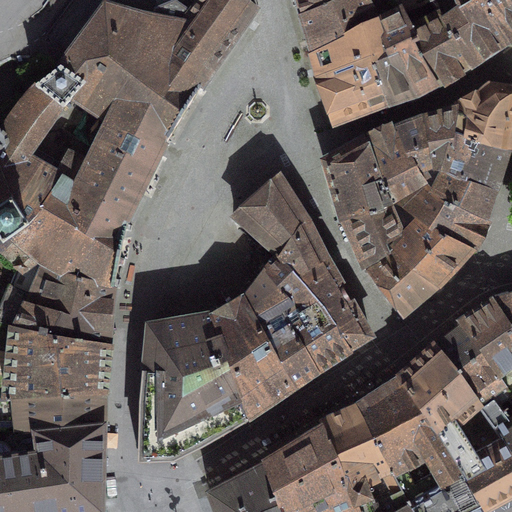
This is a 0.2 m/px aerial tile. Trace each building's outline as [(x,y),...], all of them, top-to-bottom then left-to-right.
[(25,275),(39,263),(44,267),(63,276),(90,283),(114,288),(120,289),(121,279),(116,278),(119,266),(124,267),(125,258),(121,257),(126,230),(131,231),(132,228),(132,225),(127,224),(147,184),(166,145),(168,146),(170,143),(171,141),(169,140),(193,101),(198,92),(200,93),(203,89),(201,88),(228,48),(253,11),(254,12),(258,7),(253,4),(252,5),(244,0),(197,0),(189,11),(175,1),(164,6),(155,10),(153,20),(136,17),(136,15),(107,6),(106,2),(102,4),(103,7),(59,66),(58,68),(55,71),(48,76),(46,73),(29,87),(36,91),(30,97),(24,104),(3,134),(0,132),(0,250),(18,267),(20,268),(18,269),(25,275)] [(297,0),(298,4),(302,18),(343,0),(297,0)] [(343,0),(302,18),(305,28),(308,39),(370,9),(364,0),(343,0)] [(444,20),(472,68),(474,67),(473,65),(508,42),(508,43),(510,43),(511,42),(505,34),(484,0),(478,0),(464,8),(462,7),(445,19),(444,20)] [(511,0),(484,0),(505,34),(511,42),(511,41),(511,39),(511,38),(511,0)] [(385,18),(417,97),(437,86),(419,54),(420,45),(411,29),(413,28),(402,8),(392,14),(393,16),(385,18)] [(370,9),(308,39),(311,47),(313,55),(349,40),(370,28),(373,23),(370,9)] [(419,54),(437,86),(470,67),(471,69),(472,68),(444,20),(445,19),(442,14),(438,16),(437,16),(413,28),(411,29),(420,45),(419,54)] [(380,59),(389,109),(391,109),(390,107),(417,97),(385,18),(376,23),(380,59)] [(349,40),(313,55),(316,67),(320,78),(380,59),(376,23),(373,24),(373,23),(370,28),(349,40)] [(380,59),(320,78),(329,102),(335,119),(334,120),(336,126),(342,124),(342,122),(385,108),(385,110),(389,109),(380,59)] [(458,109),(454,136),(509,148),(511,128),(511,89),(496,89),(493,84),(487,85),(485,90),(488,94),(458,109)] [(454,136),(458,109),(427,117),(426,115),(423,116),(435,166),(432,167),(434,169),(441,172),(443,170),(450,172),(454,136)] [(364,140),(388,202),(388,204),(389,204),(394,201),(393,199),(422,181),(428,179),(423,169),(432,167),(435,166),(423,116),(421,117),(419,118),(420,119),(368,141),(367,138),(364,140)] [(509,148),(454,136),(450,172),(464,177),(495,192),(509,148)] [(340,219),(341,221),(388,202),(364,140),(362,140),(363,143),(326,163),(342,218),(340,219)] [(464,177),(450,172),(443,170),(441,172),(433,190),(431,194),(489,222),(490,221),(487,219),(495,192),(464,177)] [(295,276),(326,257),(309,224),(283,183),(285,182),(281,176),(275,180),(277,182),(239,215),(237,213),(232,218),(237,223),(239,221),(279,257),(280,256),(295,276)] [(489,224),(489,222),(431,194),(433,190),(422,181),(393,199),(394,201),(419,219),(420,218),(466,247),(475,251),(476,248),(473,247),(486,223),(489,224)] [(363,266),(364,268),(386,256),(385,254),(387,253),(395,244),(401,239),(400,238),(396,240),(395,238),(405,234),(404,232),(389,204),(388,204),(388,202),(341,221),(342,223),(345,222),(364,264),(363,266)] [(475,252),(475,251),(466,247),(420,218),(419,219),(407,231),(404,232),(405,234),(395,238),(396,240),(400,238),(401,239),(395,244),(440,284),(457,268),(470,250),(475,252)] [(405,314),(440,284),(395,244),(387,253),(385,254),(386,256),(364,268),(365,270),(367,269),(376,282),(374,284),(378,288),(379,286),(387,296),(385,298),(388,302),(390,301),(400,314),(399,315),(402,319),(406,316),(405,314)] [(283,311),(315,372),(348,350),(295,276),(280,256),(279,257),(266,271),(292,304),(283,311)] [(295,276),(348,350),(371,337),(349,299),(326,257),(295,276)] [(0,324),(15,329),(109,347),(112,318),(114,288),(90,283),(63,276),(44,267),(39,263),(25,275),(18,269),(20,268),(18,267),(0,310),(0,324)] [(243,300),(291,388),(315,372),(283,311),(292,304),(266,271),(243,300)] [(492,298),(491,299),(511,331),(511,296),(494,301),(492,298)] [(459,321),(457,321),(494,375),(509,395),(511,392),(511,331),(491,299),(489,300),(491,304),(460,323),(459,321)] [(214,317),(250,416),(291,388),(243,300),(214,317)] [(144,371),(141,402),(140,462),(173,461),(240,424),(248,420),(247,418),(250,416),(214,317),(151,328),(146,370),(144,371)] [(460,331),(437,349),(479,409),(491,401),(495,407),(510,397),(509,395),(494,375),(457,321),(455,323),(460,331)] [(16,398),(104,392),(109,347),(15,329),(0,324),(0,396),(7,397),(16,398)] [(511,454),(479,409),(437,349),(403,378),(402,376),(400,377),(485,510),(511,495),(511,454)] [(412,506),(415,511),(481,511),(485,510),(400,377),(398,378),(400,380),(356,408),(397,480),(421,470),(437,492),(412,506)] [(0,430),(20,431),(104,423),(104,392),(16,398),(7,397),(0,396),(0,430)] [(511,454),(511,399),(510,397),(495,407),(491,401),(479,409),(511,454)] [(415,511),(412,506),(399,511),(381,511),(377,502),(402,490),(397,480),(356,408),(322,424),(323,427),(346,482),(351,493),(357,510),(357,511),(415,511)] [(0,511),(101,511),(104,423),(20,431),(0,430),(0,511)] [(357,511),(357,510),(351,493),(346,482),(323,427),(265,463),(283,511),(357,511)] [(217,511),(283,511),(265,463),(209,492),(217,511)]
